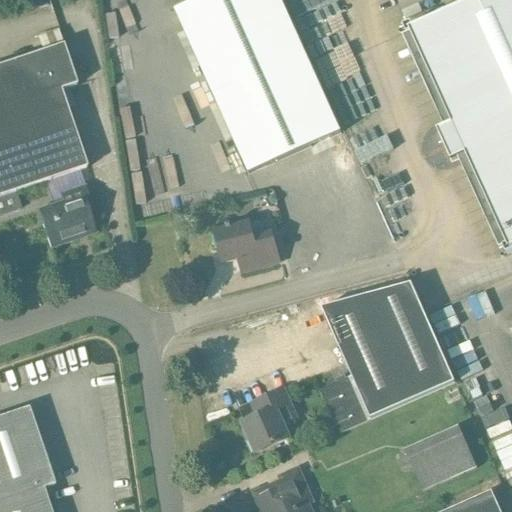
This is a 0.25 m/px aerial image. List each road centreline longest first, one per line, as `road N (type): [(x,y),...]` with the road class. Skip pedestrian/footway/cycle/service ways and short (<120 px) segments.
road 1 (residential): [(143,331),(401,261)]
road 2 (residential): [(171,511),(143,331)]
road 3 (residential): [(143,331),(124,311),(95,305),(0,335)]
